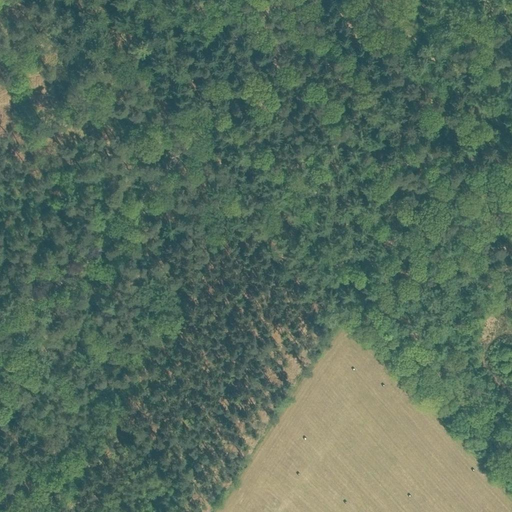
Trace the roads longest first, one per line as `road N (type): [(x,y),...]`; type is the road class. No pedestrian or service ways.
road 1 (track): [(0,306),(108,226),(316,0)]
road 2 (track): [(357,0),(401,71),(388,274),(421,275),(511,246)]
